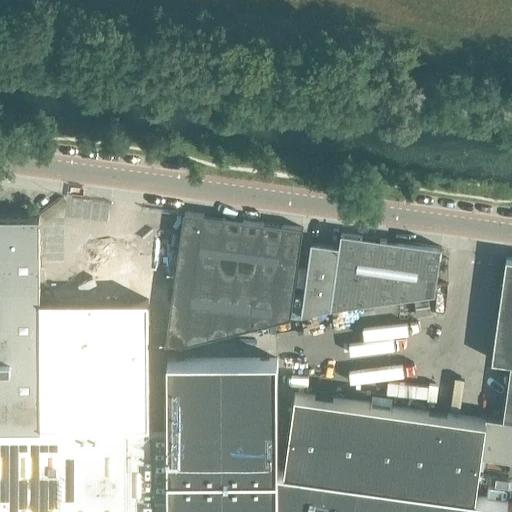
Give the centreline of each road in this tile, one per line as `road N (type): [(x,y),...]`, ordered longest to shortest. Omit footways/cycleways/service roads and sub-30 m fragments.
road 1 (unclassified): [(511,232),(0,159)]
road 2 (residential): [(511,116),(0,45)]
